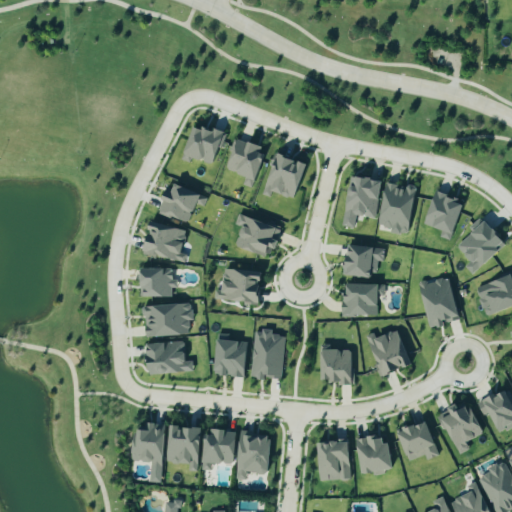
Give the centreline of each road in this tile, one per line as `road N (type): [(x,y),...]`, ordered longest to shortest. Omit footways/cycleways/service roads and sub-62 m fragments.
road 1 (residential): [(511,206),(464,172),(284,130),(198,97),(175,111),(123,220),(114,280),(122,374),(138,393),(352,411),(398,402),(463,364)]
road 2 (tertiary): [(511,119),(451,93),(308,59),(197,0)]
road 3 (residential): [(302,279),(336,144)]
